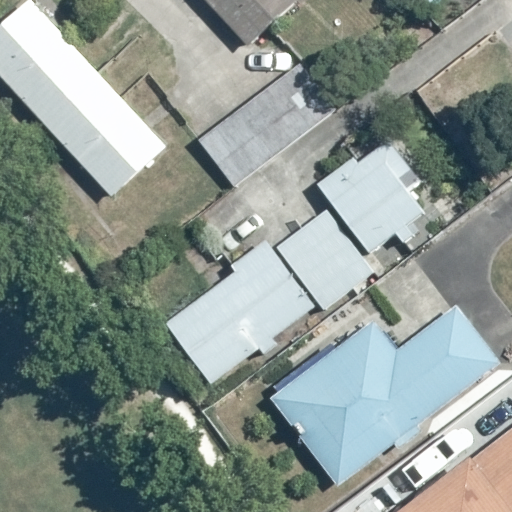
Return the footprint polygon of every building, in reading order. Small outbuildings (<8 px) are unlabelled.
[(39,0),(0,34),(0,69),(114,200),(170,150),(39,0)] [(214,0),(258,44),(302,0),(214,0)] [(315,50),(201,139),(239,187),(187,228),(224,275),(299,216),(265,172),(355,101),(315,50)] [(335,205),(278,249),(329,316),(397,264),(386,250),(399,240),(410,254),(450,224),(385,139),(322,187),(335,205)] [(392,356),(372,328),(272,401),(335,487),(501,365),(459,307),(392,356)] [(511,511),(511,425),(400,511),(511,511)]
